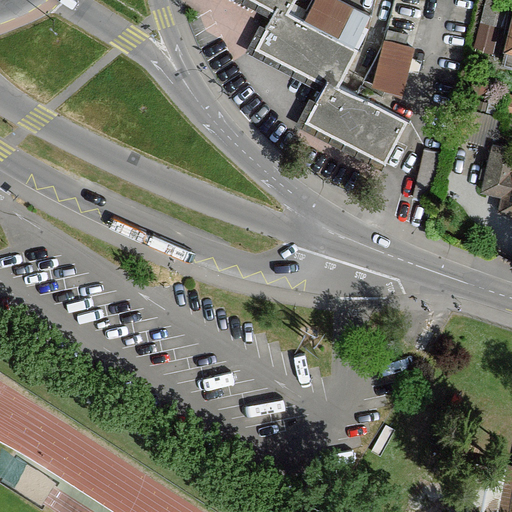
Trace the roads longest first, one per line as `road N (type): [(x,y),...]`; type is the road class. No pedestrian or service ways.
road 1 (tertiary): [(0,93),(155,178),(283,227),(354,240)]
road 2 (tertiary): [(354,240),(243,147),(184,79)]
road 3 (tertiary): [(511,295),(354,240)]
road 4 (tertiary): [(184,79),(65,0)]
